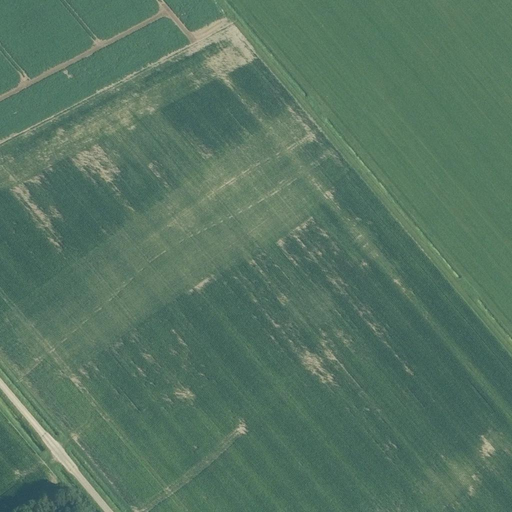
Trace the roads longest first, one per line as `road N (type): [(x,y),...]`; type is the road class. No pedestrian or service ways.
road 1 (track): [(511,350),(213,0)]
road 2 (unclassified): [(0,384),(107,511)]
